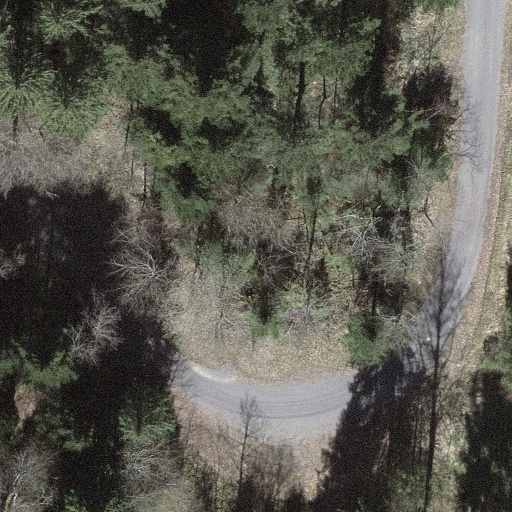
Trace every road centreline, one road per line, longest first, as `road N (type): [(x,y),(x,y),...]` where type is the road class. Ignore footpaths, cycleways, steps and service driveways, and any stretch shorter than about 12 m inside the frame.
road 1 (track): [(489,0),(451,326),(405,413),(342,421),(242,397)]
road 2 (track): [(0,152),(145,315),(242,397)]
